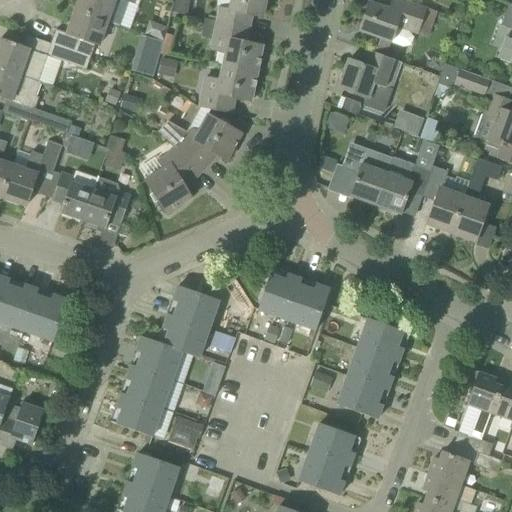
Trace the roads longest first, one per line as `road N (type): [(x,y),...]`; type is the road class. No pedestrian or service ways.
road 1 (residential): [(45,476),(116,265)]
road 2 (residential): [(373,511),(455,307)]
road 3 (residential): [(294,199),(296,121),(321,0)]
road 4 (residential): [(455,307),(337,243),(294,199)]
road 5 (residential): [(116,265),(294,199)]
road 6 (residential): [(0,228),(116,265)]
